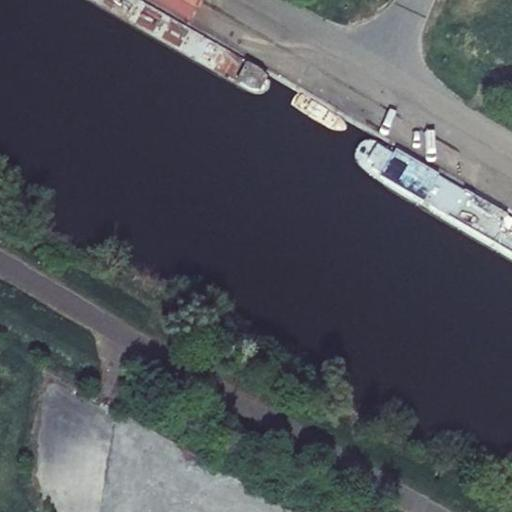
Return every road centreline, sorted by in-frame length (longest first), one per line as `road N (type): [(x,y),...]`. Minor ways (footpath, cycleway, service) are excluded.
road 1 (unclassified): [(376,79),(511,150)]
road 2 (unclassified): [(252,0),(376,79)]
